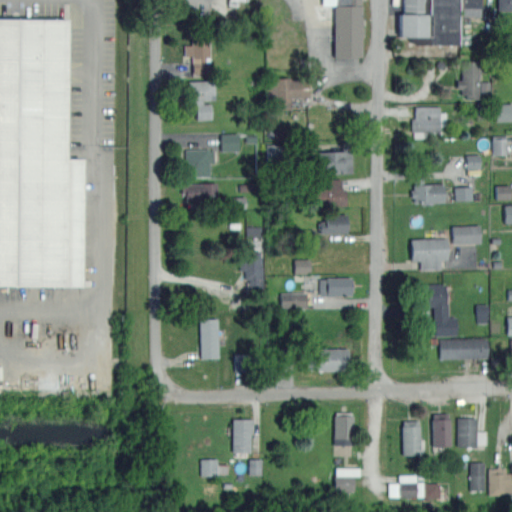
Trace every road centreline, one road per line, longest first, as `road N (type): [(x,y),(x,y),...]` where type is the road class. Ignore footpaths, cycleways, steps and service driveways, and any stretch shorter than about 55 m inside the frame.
road 1 (residential): [(379,0),(375,486)]
road 2 (residential): [(155,0),(157,357),(177,473)]
road 3 (residential): [(511,387),(187,399),(165,385)]
